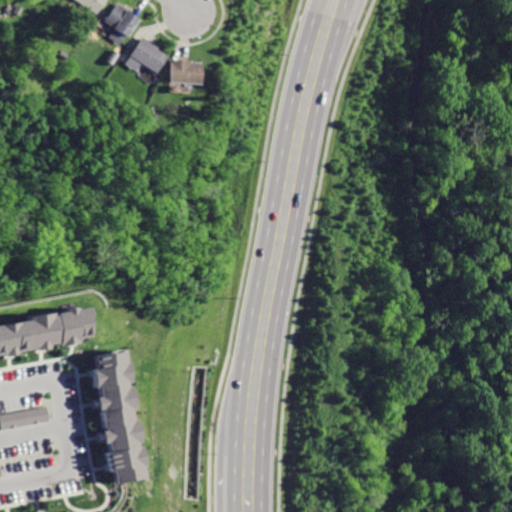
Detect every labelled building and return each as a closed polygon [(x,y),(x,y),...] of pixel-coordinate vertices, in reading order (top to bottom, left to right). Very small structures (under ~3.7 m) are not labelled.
[(72,0),(94,16),(105,0),(72,0)] [(117,4),(105,21),(114,27),(107,37),(120,45),(138,18),(117,4)] [(141,38),(124,64),(137,72),(142,65),(156,74),(168,55),(141,38)] [(170,61),(169,82),(197,83),(198,62),(170,61)] [(0,320),(0,349),(81,337),(76,308),(0,320)] [(86,355),(110,484),(142,479),(118,349),(86,355)] [(0,427),(0,429),(48,420),(45,405),(0,413),(0,427)]
